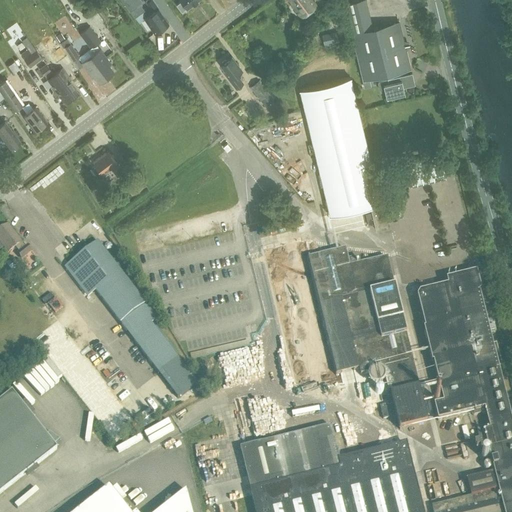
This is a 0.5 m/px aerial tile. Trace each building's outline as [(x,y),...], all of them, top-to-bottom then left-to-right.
[(122,0),(135,18),(145,10),(140,3),(143,1),(142,0),(122,0)] [(181,0),(182,1),(177,5),(182,12),(198,0),(181,0)] [(289,0),(292,3),(290,4),(301,18),(317,7),(312,0),(289,0)] [(367,0),(359,0),(344,4),(347,13),(351,32),(363,81),(412,69),(400,21),(374,27),(367,0)] [(155,33),(169,23),(159,9),(144,19),(155,33)] [(103,19),(107,17),(102,10),(98,12),(103,19)] [(87,51),(91,56),(107,76),(114,71),(108,64),(111,62),(97,44),(102,41),(90,26),(80,34),(90,48),(87,51)] [(336,31),(322,34),(325,48),(339,45),(336,31)] [(55,35),(59,42),(65,38),(61,32),(55,35)] [(32,45),(27,37),(22,41),(28,49),(32,45)] [(67,56),(55,40),(45,47),(56,63),(67,56)] [(73,61),(80,56),(72,44),(65,48),(73,61)] [(24,58),(24,59),(30,67),(42,58),(36,50),(24,58)] [(10,60),(15,69),(22,65),(18,56),(10,60)] [(100,81),(107,76),(91,56),(82,63),(93,76),(95,75),(100,81)] [(222,64),(220,65),(225,71),(223,72),(236,89),(243,83),(236,75),(242,70),(231,57),(227,60),(225,60),(222,63),(222,64)] [(71,98),(54,73),(47,63),(40,67),(53,86),(51,87),(53,90),(52,91),(52,94),(54,98),(58,98),(61,96),(64,102),(71,98)] [(63,67),(54,73),(71,98),(78,92),(65,73),(66,72),(63,67)] [(389,83),(384,85),(385,90),(387,98),(405,94),(403,85),(415,82),(413,73),(388,79),(389,83)] [(351,77),(300,89),(329,214),(381,202),(351,77)] [(261,81),(252,88),(261,100),(270,94),(261,81)] [(0,89),(14,111),(23,105),(8,82),(0,86),(0,89)] [(175,107),(171,102),(149,117),(153,123),(175,107)] [(35,132),(47,122),(35,107),(23,116),(35,132)] [(183,107),(153,121),(157,129),(186,116),(183,107)] [(0,124),(0,136),(1,137),(10,150),(21,142),(16,136),(17,135),(6,120),(0,124)] [(199,142),(212,142),(211,130),(199,130),(199,142)] [(227,133),(217,144),(224,150),(234,139),(227,133)] [(96,166),(93,168),(96,173),(100,171),(103,174),(111,168),(117,177),(123,171),(117,163),(107,151),(93,162),(96,166)] [(127,177),(121,181),(131,196),(144,187),(141,183),(133,173),(127,177)] [(310,188),(306,194),(311,199),(316,192),(310,188)] [(385,204),(371,208),(376,231),(391,227),(385,204)] [(8,226),(0,231),(0,243),(4,248),(8,254),(15,248),(19,252),(16,254),(22,261),(32,252),(27,246),(25,247),(21,244),(8,226)] [(104,230),(99,233),(109,250),(114,247),(104,230)] [(89,249),(65,268),(81,290),(89,284),(95,292),(120,324),(158,373),(175,396),(192,384),(188,379),(190,378),(186,372),(187,371),(177,358),(169,348),(172,345),(163,333),(160,335),(151,324),(156,320),(145,305),(124,278),(126,277),(117,264),(115,266),(97,243),(89,249)] [(305,243),(265,253),(298,385),(337,375),(309,259),(305,243)] [(345,250),(309,259),(337,375),(359,370),(361,376),(413,364),(411,355),(406,335),(381,341),(377,326),(370,294),(394,288),(387,258),(361,265),(350,267),(348,260),(345,250)] [(359,258),(348,260),(350,267),(361,265),(359,258)] [(12,260),(6,264),(13,273),(18,268),(12,260)] [(419,294),(417,298),(425,330),(424,330),(432,363),(433,362),(443,404),(434,407),(438,422),(484,410),(488,426),(477,429),(479,439),(475,441),(476,446),(481,445),(481,448),(487,446),(488,452),(494,473),(488,475),(488,476),(467,481),(471,498),(433,508),(433,511),(511,511),(511,425),(498,369),(502,368),(496,345),(492,346),(479,292),(481,292),(476,274),(447,281),(448,287),(419,294)] [(394,288),(370,294),(377,326),(402,320),(395,288),(394,288)] [(402,320),(377,326),(381,341),(406,335),(402,320)] [(432,381),(424,381),(425,399),(433,399),(432,381)] [(418,388),(391,395),(400,431),(427,424),(418,388)] [(12,392),(0,401),(0,494),(57,450),(12,392)] [(299,409),(272,416),(273,422),(301,415),(299,409)] [(253,410),(244,412),(246,422),(254,421),(253,410)] [(331,427),(240,450),(250,491),(340,469),(338,461),(339,461),(331,427)] [(250,491),(250,492),(254,511),(423,511),(406,444),(339,461),(338,461),(340,469),(250,491)] [(155,455),(164,449),(162,446),(153,451),(155,455)] [(147,495),(144,491),(135,499),(142,508),(164,490),(159,484),(147,495)] [(191,511),(186,492),(174,501),(173,511),(164,509),(160,511),(127,511),(109,488),(78,511),(191,511)]
